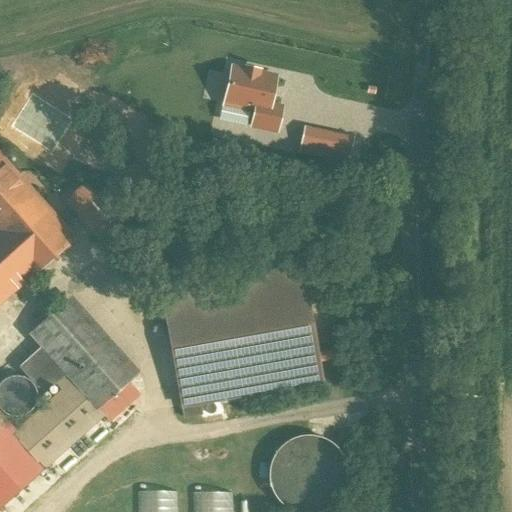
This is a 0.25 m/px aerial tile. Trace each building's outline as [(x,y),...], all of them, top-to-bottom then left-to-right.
[(0,223),(33,193),(0,155),(0,223)] [(131,220),(104,190),(95,198),(122,227),(131,220)] [(0,303),(73,238),(33,193),(0,223),(0,303)] [(122,227),(95,198),(77,214),(109,250),(127,234),(122,227)] [(300,268),(161,293),(168,331),(169,331),(182,406),(321,381),(312,330),(311,330),(300,268)] [(128,383),(60,307),(30,334),(67,375),(98,410),(128,383)] [(98,410),(67,375),(57,384),(63,391),(14,435),(43,467),(102,414),(108,421),(138,394),(128,383),(98,410)] [(35,405),(37,397),(35,389),(30,382),(24,378),(16,376),(8,378),(1,383),(0,384),(0,409),(2,412),(8,416),(16,418),(24,416),(31,411),(35,405)] [(285,511),(345,504),(337,438),(278,444),(285,511)]
